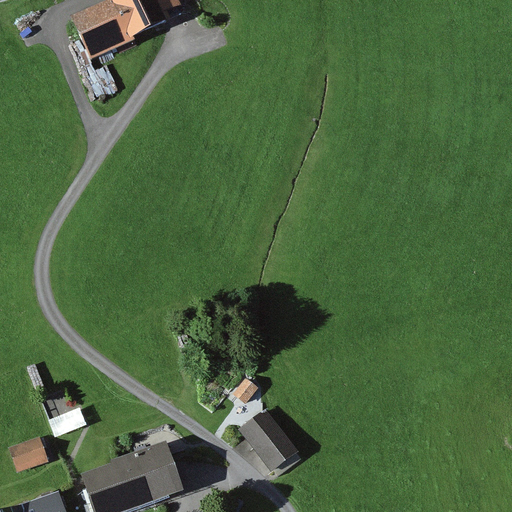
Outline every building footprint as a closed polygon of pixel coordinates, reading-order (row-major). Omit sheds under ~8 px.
[(183,0),(110,0),(72,20),(97,71),(169,35),(165,28),(191,15),(183,0)] [(58,424),(89,417),(84,398),(54,406),(58,424)] [(268,412),(241,433),(278,481),(305,460),(268,412)] [(47,441),(14,452),(23,476),(55,465),(47,441)] [(176,445),(85,477),(97,511),(140,511),(193,494),(176,445)] [(24,492),(0,501),(0,511),(74,511),(65,489),(28,504),(24,492)]
